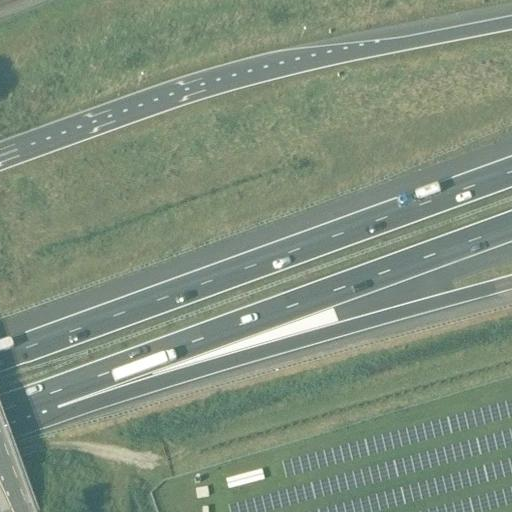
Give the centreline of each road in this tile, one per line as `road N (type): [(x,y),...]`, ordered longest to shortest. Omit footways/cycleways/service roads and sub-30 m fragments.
road 1 (motorway): [(511,163),(0,343)]
road 2 (motorway): [(511,20),(218,80),(0,156)]
road 3 (motorway): [(58,390),(511,225)]
road 4 (motorway): [(58,390),(238,359),(511,281)]
